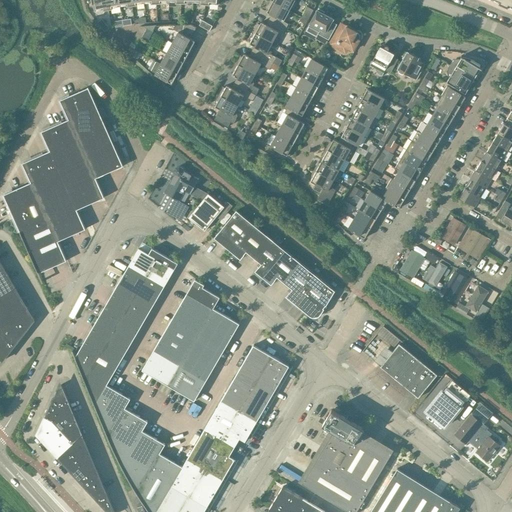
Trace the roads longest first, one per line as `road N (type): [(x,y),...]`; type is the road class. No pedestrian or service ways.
road 1 (unclassified): [(0,435),(125,206)]
road 2 (unclassified): [(324,366),(125,206)]
road 3 (unclassified): [(492,504),(324,366)]
road 4 (unclassified): [(238,511),(324,366)]
road 5 (residential): [(303,162),(377,29)]
road 6 (residential): [(429,191),(503,60)]
road 7 (residential): [(511,262),(498,286),(403,232)]
road 8 (residential): [(503,60),(377,29)]
